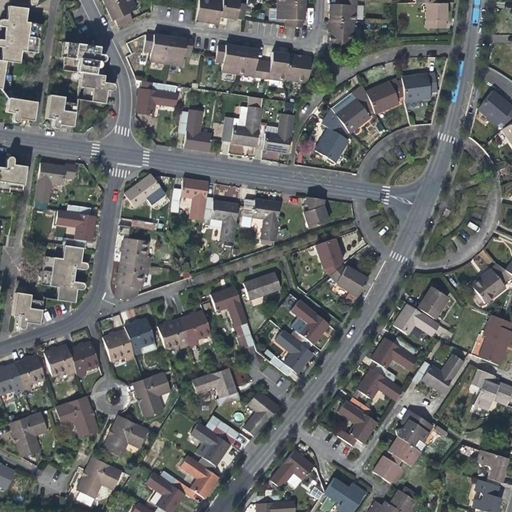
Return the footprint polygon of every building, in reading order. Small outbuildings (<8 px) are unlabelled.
[(130,0),(100,0),(108,15),(111,21),(113,20),(116,27),(122,24),(131,20),(128,13),(135,10),(131,2),(130,0)] [(238,4),(238,0),(222,0),(219,0),(198,0),(195,22),(201,23),(218,25),(219,18),(227,19),(243,21),(245,5),(238,4)] [(302,11),(302,0),(276,0),(276,23),(288,23),(287,36),(300,38),(302,38),(302,28),(302,11)] [(354,12),(355,5),(339,3),(339,6),(328,6),(328,9),(354,12)] [(443,16),(443,8),(426,6),(425,13),(423,13),(443,16)] [(20,52),(33,54),(36,39),(37,27),(32,26),(32,25),(24,23),(25,11),(19,10),(19,9),(11,9),(10,22),(5,21),(0,20),(0,28),(4,29),(8,30),(7,42),(2,41),(0,41),(0,48),(1,49),(5,50),(5,56),(4,62),(4,63),(9,63),(18,64),(19,57),(20,52)] [(354,24),(354,12),(328,9),(328,13),(327,22),(326,32),(325,45),(351,47),(352,24),(354,24)] [(443,21),(443,16),(423,13),(423,21),(439,23),(439,21),(443,21)] [(37,27),(36,39),(33,54),(38,54),(40,40),(42,26),(38,25),(37,27)] [(181,67),(183,56),(190,58),(193,41),(185,40),(176,39),(159,36),(153,35),(153,36),(146,35),(143,51),(151,52),(149,63),(181,67)] [(65,43),(62,63),(95,67),(96,62),(100,63),(102,62),(104,60),(102,56),(91,55),(92,47),(65,43)] [(222,73),(285,82),(285,81),(308,84),(312,59),(300,57),(280,54),(273,53),(272,64),(257,62),(258,51),(251,50),(232,47),(226,46),(226,47),(218,46),(216,63),(223,64),(222,73)] [(0,91),(7,100),(5,113),(12,114),(12,120),(13,122),(14,123),(16,124),(17,123),(19,122),(19,121),(20,115),(33,117),(35,103),(22,101),(23,97),(24,92),(9,90),(12,77),(7,77),(2,76),(4,63),(4,62),(0,62),(0,91)] [(76,100),(89,102),(104,104),(105,90),(110,91),(112,91),(113,90),(113,85),(112,85),(103,84),(104,77),(100,76),(94,75),(95,67),(62,63),(61,71),(79,73),(76,100)] [(399,77),(400,86),(401,94),(402,100),(422,97),(429,96),(428,90),(435,89),(433,73),(426,74),(426,73),(416,75),(417,77),(413,78),(410,78),(410,76),(399,77)] [(395,97),(401,94),(400,86),(399,87),(396,79),(388,82),(388,81),(379,84),(380,87),(377,88),(374,90),(373,87),(364,92),(370,107),(373,113),(389,106),(397,102),(395,97)] [(154,84),(142,82),(141,89),(153,91),(154,84)] [(154,84),(153,91),(141,89),(139,89),(136,102),(135,114),(152,117),(154,104),(175,107),(177,94),(175,94),(176,87),(154,84)] [(365,112),(370,107),(364,92),(361,85),(349,93),(353,99),(345,104),(347,107),(344,109),(342,111),(340,108),(332,115),(340,124),(345,130),(347,133),(359,124),(369,116),(365,112)] [(501,121),(507,126),(511,121),(511,108),(511,107),(505,101),(503,103),(498,99),(500,97),(492,90),(478,109),(490,119),(498,125),(501,121)] [(72,127),(76,100),(49,96),(45,119),(52,120),(52,125),(53,128),(55,129),(57,129),(58,128),(59,127),(60,126),(72,127)] [(239,146),(255,148),(258,126),(260,110),(262,99),(249,97),(248,109),(248,108),(247,109),(241,108),(239,120),(233,120),(233,123),(225,122),(222,144),(239,146)] [(177,134),(185,135),(184,144),(209,147),(210,141),(210,136),(198,134),(201,113),(189,111),(188,114),(180,113),(177,134)] [(265,127),(258,126),(255,148),(262,149),(262,151),(273,153),(286,155),(292,116),(279,114),(276,136),(264,134),(265,127)] [(341,136),(345,130),(340,124),(338,125),(331,121),(327,128),(326,128),(322,135),(324,137),(322,140),(320,143),(318,141),(313,150),(334,161),(340,151),(347,139),(341,136)] [(511,121),(507,126),(502,129),(511,143),(511,121)] [(208,153),(209,147),(184,144),(183,150),(186,150),(208,153)] [(11,171),(12,166),(13,161),(12,160),(11,159),(9,158),(7,159),(5,160),(4,170),(0,169),(0,192),(8,194),(9,190),(9,185),(22,186),(24,173),(11,171)] [(51,182),(62,184),(65,168),(47,164),(40,163),(34,201),(46,203),(49,197),(51,182)] [(134,209),(146,200),(160,189),(153,180),(149,175),(124,195),(134,209)] [(201,221),(201,220),(205,198),(207,183),(192,181),(182,180),(180,192),(172,191),(168,213),(176,214),(179,197),(191,199),(188,219),(201,221)] [(165,195),(160,189),(146,200),(151,206),(165,195)] [(321,200),(303,197),(302,205),(304,206),(306,210),(301,212),(306,228),(326,221),(323,214),(320,205),(321,200)] [(225,202),(212,200),(212,199),(205,198),(201,220),(209,221),(209,218),(221,220),(220,226),(218,240),(231,242),(237,204),(225,202)] [(250,223),(250,219),(262,220),(259,241),(272,243),(278,204),(261,202),(246,200),(242,222),(250,223)] [(66,205),(65,213),(87,216),(88,208),(66,205)] [(73,227),(72,239),(89,241),(91,230),(93,216),(87,216),(65,213),(55,211),(54,224),(73,227)] [(208,224),(220,226),(221,220),(209,218),(209,221),(208,224)] [(131,228),(152,231),(153,223),(132,220),(131,228)] [(121,250),(119,260),(117,272),(116,284),(115,287),(114,295),(124,297),(136,293),(136,291),(137,287),(140,287),(142,272),(146,273),(147,264),(149,255),(145,255),(146,247),(147,241),(123,237),(122,244),(121,250)] [(59,245),(64,246),(82,249),(83,241),(72,239),(61,238),(59,245)] [(322,268),(327,275),(334,270),(339,266),(337,263),(334,263),(333,259),(332,257),(338,255),(332,238),(315,244),(318,252),(315,253),(321,268),(322,268)] [(83,249),(82,249),(64,246),(62,260),(48,258),(44,286),(58,289),(56,301),(74,304),(76,291),(81,291),(82,291),(83,290),(84,288),(84,286),(83,284),(77,284),(73,283),(75,270),(83,271),(85,270),(86,269),(86,267),(85,265),(85,264),(83,264),(80,263),(83,249)] [(39,286),(44,286),(48,258),(44,257),(39,286)] [(501,282),(511,275),(505,271),(497,265),(484,274),(486,276),(483,278),(480,280),(479,279),(470,285),(471,287),(484,303),(500,290),(505,286),(501,282)] [(364,279),(350,272),(347,275),(343,273),(340,271),(341,269),(339,266),(334,270),(327,275),(332,282),(332,284),(347,292),(349,290),(356,294),(364,279)] [(249,281),(242,284),(248,301),(256,298),(279,290),(274,273),(249,281)] [(229,311),(235,328),(239,326),(246,323),(234,287),(224,290),(210,295),(217,315),(229,311)] [(434,320),(442,307),(440,305),(445,298),(438,294),(431,289),(418,309),(434,320)] [(42,298),(24,296),(14,294),(11,317),(14,318),(18,318),(17,327),(18,329),(20,330),(22,330),(23,329),(23,328),(24,324),(32,325),(36,325),(38,324),(42,298)] [(306,325),(299,334),(294,330),(289,336),(306,350),(311,344),(313,346),(319,338),(329,326),(298,301),(290,312),(306,325)] [(432,338),(439,327),(407,305),(399,318),(393,326),(408,337),(415,326),(432,338)] [(191,314),(179,318),(188,346),(197,343),(196,339),(210,334),(202,311),(191,314)] [(498,366),(505,350),(501,348),(502,344),(506,346),(508,347),(511,335),(511,332),(508,331),(511,324),(489,315),(481,336),(485,338),(477,358),(498,366)] [(124,326),(125,330),(133,352),(142,349),(141,346),(154,341),(147,318),(135,322),(124,326)] [(180,348),(188,346),(179,318),(167,322),(157,326),(165,350),(179,345),(180,348)] [(254,346),(246,323),(239,326),(246,349),(254,346)] [(240,351),(246,349),(239,326),(235,328),(232,329),(240,351)] [(135,356),(133,352),(125,330),(112,334),(102,337),(106,348),(110,361),(125,356),(126,359),(135,356)] [(285,377),(290,371),(296,375),(298,372),(303,366),(312,355),(306,350),(289,336),(282,330),(274,341),(290,354),(282,364),(273,357),(268,363),(276,369),(285,377)] [(417,361),(411,357),(394,345),(385,339),(379,347),(370,360),(378,366),(374,371),(391,383),(393,383),(396,378),(385,370),(392,360),(409,372),(417,361)] [(398,340),(394,345),(411,357),(415,352),(398,340)] [(80,345),(67,349),(75,372),(77,376),(85,373),(84,370),(98,365),(91,347),(90,342),(80,345)] [(67,375),(75,372),(67,349),(66,345),(55,348),(43,352),(52,376),(66,371),(67,375)] [(24,359),(13,363),(22,390),(32,387),(31,384),(43,379),(35,355),(24,359)] [(420,381),(431,388),(441,395),(444,390),(462,363),(452,356),(440,373),(424,362),(412,380),(418,384),(420,381)] [(0,367),(0,394),(14,390),(15,393),(22,390),(13,363),(0,367)] [(238,392),(235,393),(232,382),(227,368),(191,381),(191,382),(195,394),(215,387),(219,398),(216,399),(218,407),(241,400),(238,392)] [(403,392),(391,383),(374,371),(370,369),(363,380),(355,390),(370,400),(377,390),(396,402),(403,392)] [(507,406),(510,398),(511,393),(511,389),(499,384),(497,386),(494,385),(491,384),(494,377),(477,370),(471,385),(479,388),(477,394),(472,405),(488,411),(493,400),(507,406)] [(164,372),(133,383),(139,401),(144,417),(163,410),(158,395),(170,391),(164,372)] [(265,422),(276,407),(256,392),(245,406),(255,413),(242,429),(252,438),(265,422)] [(97,430),(88,403),(83,404),(81,398),(54,408),(60,426),(73,421),(79,437),(83,435),(97,430)] [(353,399),(348,405),(366,417),(370,411),(353,399)] [(376,423),(366,417),(348,405),(343,402),(336,412),(344,417),(354,424),(347,434),(343,431),(339,438),(351,446),(355,439),(362,444),(376,423)] [(392,435),(397,438),(411,447),(417,440),(421,443),(432,427),(408,411),(403,418),(407,421),(401,429),(394,432),(392,435)] [(41,412),(14,422),(16,429),(11,430),(21,457),(40,451),(36,440),(35,435),(47,431),(41,412)] [(147,431),(122,418),(118,425),(114,423),(106,440),(102,448),(119,457),(126,443),(138,449),(147,431)] [(219,420),(215,427),(233,439),(237,432),(219,420)] [(223,454),(233,439),(215,427),(210,433),(196,424),(189,435),(207,447),(200,457),(214,467),(223,454)] [(434,427),(431,431),(442,438),(445,434),(434,427)] [(411,467),(420,453),(419,452),(411,447),(397,438),(388,452),(393,456),(391,458),(389,461),(382,456),(372,472),(390,484),(400,468),(397,466),(400,461),(411,467)] [(424,445),(421,443),(417,440),(411,447),(419,452),(424,445)] [(282,466),(278,471),(275,474),(269,481),(279,490),(292,473),(302,481),(313,467),(293,451),(282,466)] [(507,459),(488,454),(478,451),(475,463),(478,463),(480,467),(483,465),(487,466),(489,470),(486,479),(499,483),(503,472),(507,459)] [(174,480),(170,487),(183,496),(188,499),(193,492),(203,499),(210,490),(219,479),(186,457),(178,468),(196,479),(189,490),(174,480)] [(92,501),(97,490),(99,487),(108,491),(111,492),(120,475),(94,462),(91,468),(86,466),(84,470),(76,487),(73,492),(92,501)] [(0,488),(5,491),(10,479),(14,473),(0,466),(0,488)] [(170,487),(151,474),(143,485),(155,493),(148,503),(156,509),(153,511),(172,511),(176,506),(183,496),(170,487)] [(358,489),(352,485),(350,484),(347,488),(333,478),(322,494),(336,504),(334,508),(339,511),(351,511),(364,493),(358,489)] [(498,486),(478,480),(474,491),(479,493),(482,496),(481,500),(478,501),(476,510),(483,511),(496,511),(498,508),(501,498),(495,497),(498,486)] [(309,494),(317,500),(322,492),(314,486),(309,494)] [(400,493),(408,498),(412,493),(404,488),(400,493)] [(367,511),(408,511),(414,502),(412,501),(408,498),(400,493),(397,491),(393,498),(388,505),(384,502),(381,506),(374,502),(367,511)] [(259,496),(259,504),(280,503),(280,496),(259,496)] [(294,511),(294,503),(280,503),(259,504),(256,504),(256,511),(294,511)]
